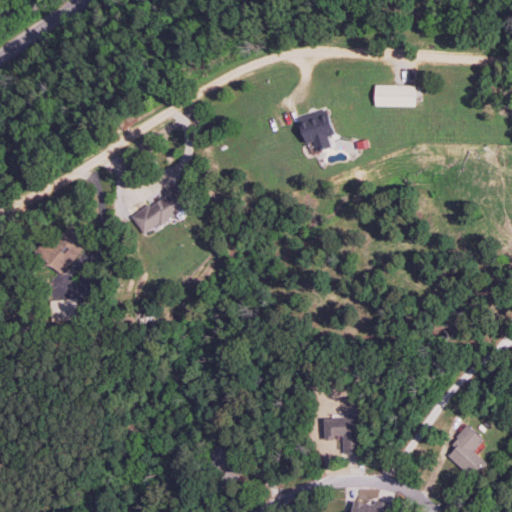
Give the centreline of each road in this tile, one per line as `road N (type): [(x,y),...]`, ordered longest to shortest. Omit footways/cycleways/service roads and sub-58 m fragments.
road 1 (residential): [(0,211),(71,183),(269,61),(315,52),(511,59),(509,337),(443,400),(381,482)]
road 2 (residential): [(265,511),(323,485),(381,482),(426,488),(444,511)]
